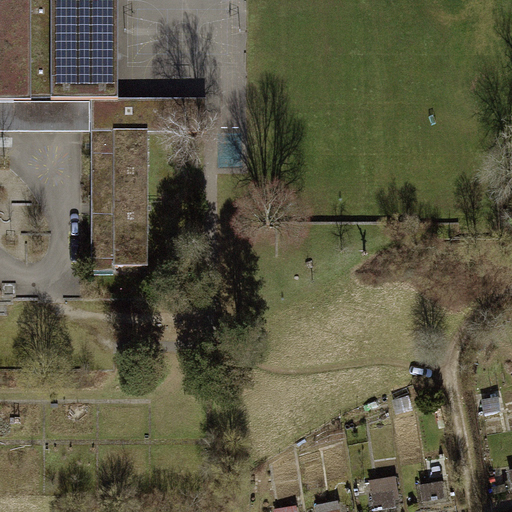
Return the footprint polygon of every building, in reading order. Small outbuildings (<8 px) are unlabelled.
[(0,0),(0,105),(15,105),(15,101),(33,101),(32,99),(43,99),(42,0),(0,0)] [(42,0),(43,99),(53,99),(53,101),(94,102),(119,101),(118,0),(42,0)] [(0,132),(93,132),(94,132),(94,122),(90,122),(90,111),(94,111),(94,102),(53,101),(53,99),(43,99),(32,99),(33,101),(15,101),(15,105),(0,105),(0,132)] [(119,101),(94,102),(94,111),(90,111),(90,122),(94,122),(94,132),(93,132),(93,260),(92,260),(92,273),(117,273),(117,267),(149,267),(149,132),(141,132),(141,122),(145,122),(145,110),(141,110),(141,102),(119,101)] [(376,511),(404,508),(401,477),(373,480),(376,511)] [(426,486),(428,498),(448,495),(446,483),(426,486)]
